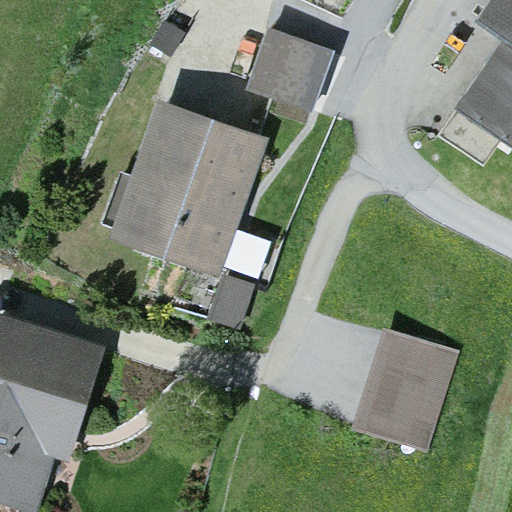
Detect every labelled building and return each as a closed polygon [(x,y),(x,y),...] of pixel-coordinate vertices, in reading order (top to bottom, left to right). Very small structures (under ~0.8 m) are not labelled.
[(511,0),(474,0),(457,25),(490,48),(446,112),(511,157),(511,0)] [(328,54),(268,33),(249,87),(309,108),(328,54)] [(256,144),(160,111),(117,234),(214,267),(256,144)] [(97,354),(0,323),(0,494),(28,503),(45,448),(65,455),(97,354)] [(452,355),(387,336),(360,425),(425,444),(452,355)]
